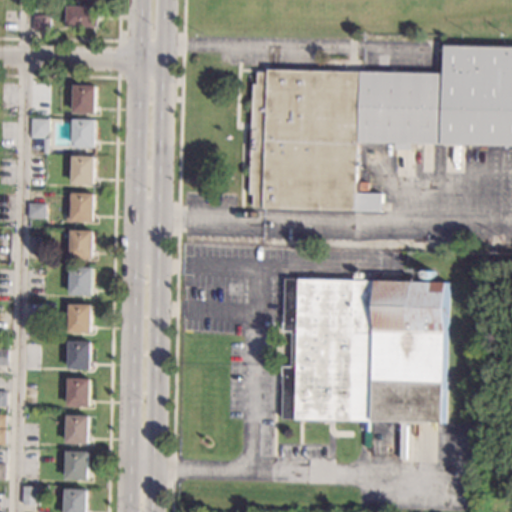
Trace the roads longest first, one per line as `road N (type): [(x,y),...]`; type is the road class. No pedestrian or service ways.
road 1 (secondary): [(154,511),(165,0)]
road 2 (secondary): [(137,0),(127,511)]
road 3 (residential): [(165,62),(0,57)]
